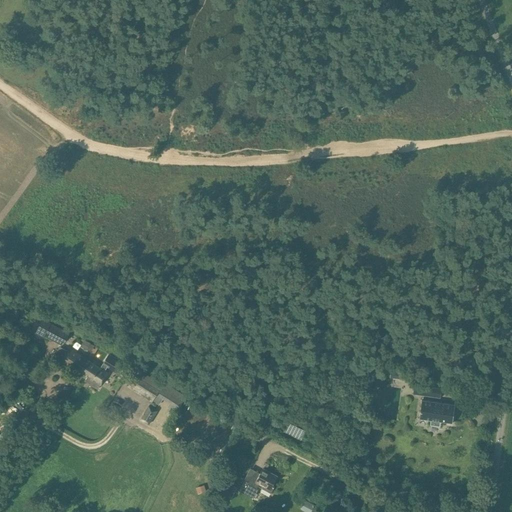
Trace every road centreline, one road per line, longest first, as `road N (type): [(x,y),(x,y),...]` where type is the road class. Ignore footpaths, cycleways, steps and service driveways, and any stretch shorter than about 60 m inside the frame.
road 1 (track): [(0,85),(77,136),(113,152),(163,159),(296,159),(511,134)]
road 2 (unclassified): [(144,511),(169,458),(160,435),(65,382),(0,477)]
road 3 (unclassified): [(495,511),(511,353)]
